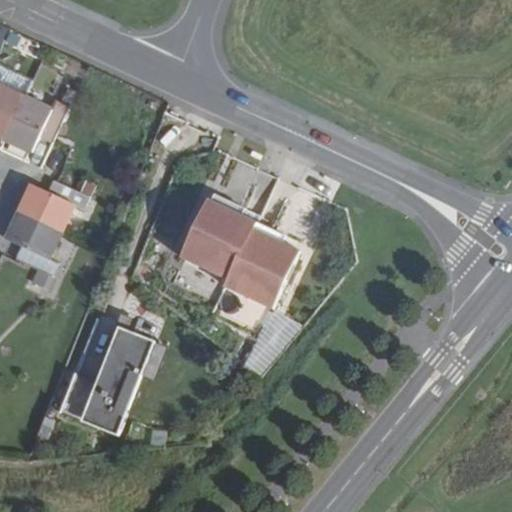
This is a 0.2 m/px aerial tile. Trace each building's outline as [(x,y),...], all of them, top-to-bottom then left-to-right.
[(0,139),(6,142),(26,98),(0,86),(0,82),(3,76),(0,74),(0,139)] [(41,138),(53,145),(72,107),(58,101),(54,111),(26,98),(6,142),(33,155),(41,138)] [(53,182),(47,194),(33,188),(21,214),(63,233),(75,208),(84,211),(89,198),(53,182)] [(274,311),(302,251),(256,229),(259,223),(209,199),(181,259),(228,281),(224,288),(274,311)] [(63,233),(21,214),(7,243),(22,249),(16,263),(51,279),(58,266),(50,262),(63,233)] [(119,437),(156,342),(120,328),(96,388),(74,379),(60,414),(119,437)]
